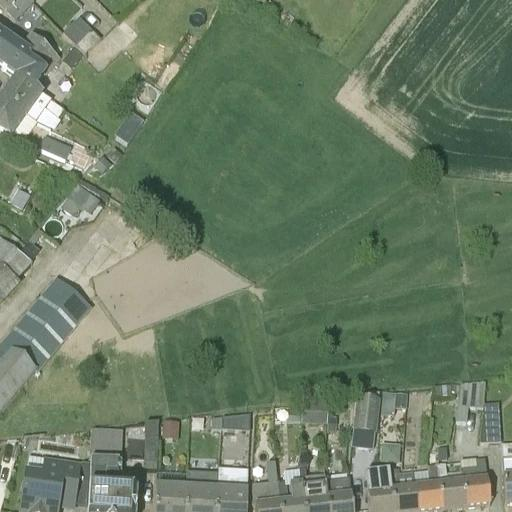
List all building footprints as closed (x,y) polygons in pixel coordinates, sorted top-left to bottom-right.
[(32,7),(25,0),(0,0),(0,11),(13,25),(32,7)] [(73,47),(88,32),(78,21),(62,37),(73,47)] [(84,59),(99,43),(88,32),(73,47),(84,59)] [(18,51),(0,37),(0,70),(15,81),(34,94),(45,80),(27,66),(31,61),(18,51)] [(59,63),(58,63),(30,37),(18,51),(31,61),(27,66),(45,80),(59,63)] [(61,65),(70,73),(81,60),(71,52),(61,65)] [(172,64),(180,69),(183,63),(176,58),(172,64)] [(50,105),(34,94),(15,81),(0,102),(26,122),(35,127),(43,115),(57,124),(69,107),(56,97),(50,105)] [(36,127),(35,127),(26,122),(0,102),(0,136),(8,140),(26,140),(36,127)] [(64,165),(64,164),(70,153),(43,141),(37,153),(64,165)] [(112,166),(120,157),(112,149),(104,157),(112,166)] [(109,167),(101,159),(90,169),(99,178),(109,167)] [(72,220),(77,213),(83,213),(89,218),(99,205),(76,189),(60,212),(72,220)] [(28,200),(17,194),(9,209),(20,215),(28,200)] [(0,244),(11,253),(18,243),(0,229),(0,244)] [(34,379),(54,354),(90,312),(55,283),(0,348),(0,363),(1,364),(7,357),(34,379)] [(0,418),(34,379),(7,357),(1,364),(0,365),(0,418)] [(469,428),(469,410),(483,412),(485,384),(459,388),(457,409),(454,427),(469,428)] [(433,389),(433,400),(450,399),(450,394),(457,395),(458,387),(449,387),(449,388),(433,389)] [(380,418),(392,419),(394,398),(381,397),(380,418)] [(395,398),(394,411),(404,412),(405,398),(395,398)] [(351,434),(375,436),(379,404),(355,401),(351,434)] [(484,407),(479,448),(500,447),(497,407),(484,407)] [(301,411),(300,427),(325,428),(325,419),(326,419),(326,409),(301,408),(301,411)] [(301,411),(290,410),(287,410),(286,426),(300,427),(301,411)] [(326,419),(325,419),(325,428),(325,435),(335,436),(335,419),(326,419)] [(219,434),(246,434),(245,420),(220,423),(219,434)] [(210,433),(219,434),(220,423),(220,422),(210,423),(210,433)] [(161,440),(176,440),(177,426),(161,426),(161,440)] [(143,467),(156,467),(157,441),(143,441),(143,467)] [(384,467),(402,467),(403,448),(384,448),(384,467)] [(448,453),(428,454),(429,464),(448,463),(448,453)] [(134,511),(135,495),(106,493),(107,476),(115,477),(116,464),(90,463),(87,511),(134,511)] [(487,489),(485,480),(483,463),(475,464),(475,470),(459,472),(464,511),(489,509),(487,489)] [(511,463),(500,464),(501,479),(502,488),(503,508),(511,507),(511,463)] [(42,481),(24,478),(19,511),(56,511),(57,510),(72,511),(78,469),(55,466),(54,472),(44,470),(42,481)] [(462,511),(464,511),(459,472),(459,476),(446,477),(445,468),(436,469),(440,511),(462,511)] [(416,511),(440,511),(436,469),(426,470),(428,488),(414,489),(416,511)] [(278,511),(277,505),(275,487),(273,470),(264,471),(266,488),(251,490),(250,510),(254,510),(254,511),(278,511)] [(416,511),(414,489),(412,484),(398,486),(397,473),(388,474),(392,511),(416,511)] [(364,477),(367,511),(392,511),(388,474),(364,477)] [(216,492),(214,511),(245,511),(247,477),(245,477),(245,479),(216,478),(216,492)] [(353,511),(350,482),(324,485),(324,488),(326,499),(327,511),(353,511)] [(285,489),(287,503),(277,505),(278,511),(302,511),(300,487),(285,489)] [(327,511),(326,499),(324,488),(302,491),(301,487),(300,487),(302,511),(327,511)] [(184,511),(186,490),(155,489),(153,510),(153,511),(184,511)] [(214,511),(216,492),(186,490),(184,511),(214,511)]
